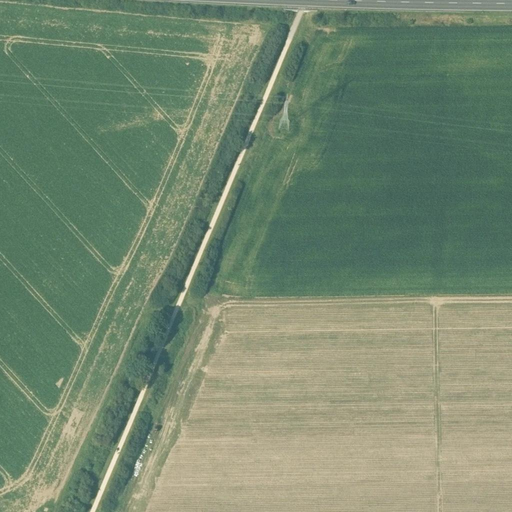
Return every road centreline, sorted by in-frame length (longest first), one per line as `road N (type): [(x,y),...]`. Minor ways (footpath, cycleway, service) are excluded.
road 1 (secondary): [(511,6),(252,0)]
road 2 (track): [(176,312),(148,314),(132,339),(52,511)]
